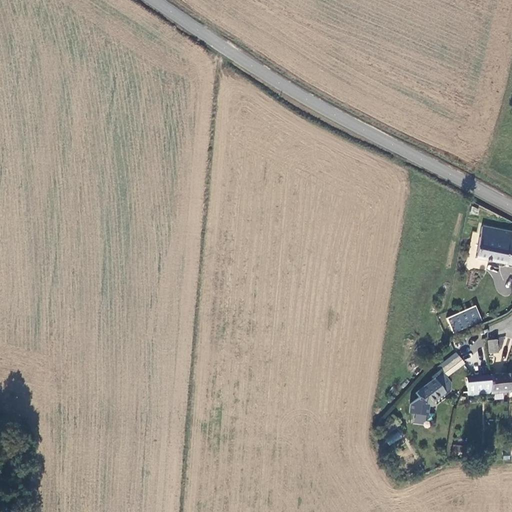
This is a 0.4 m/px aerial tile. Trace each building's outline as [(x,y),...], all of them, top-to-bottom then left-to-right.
[(474,259),(511,265),(511,247),(510,247),(511,234),(511,233),(481,227),(474,259)] [(457,324),(461,331),(481,321),(478,315),(457,324)] [(496,340),(487,341),(488,354),(497,354),(496,340)] [(464,364),(460,357),(432,376),(434,379),(415,393),(427,408),(449,390),(451,384),(446,377),(464,364)] [(506,375),(489,376),(490,394),(507,393),(506,375)] [(466,378),(466,396),(490,394),(489,376),(466,378)] [(399,429),(385,439),(389,445),(403,436),(399,429)] [(453,444),(452,452),(464,454),(465,446),(453,444)]
